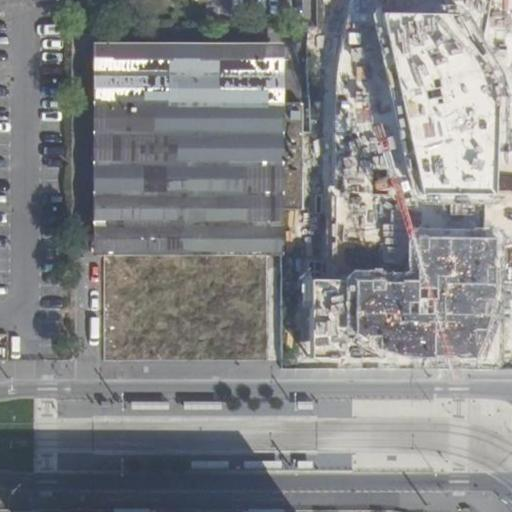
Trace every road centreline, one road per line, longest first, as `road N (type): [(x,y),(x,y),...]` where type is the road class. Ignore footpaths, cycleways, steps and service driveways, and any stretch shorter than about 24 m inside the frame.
road 1 (unclassified): [(0,479),(481,480),(511,492)]
road 2 (residential): [(511,390),(0,391)]
